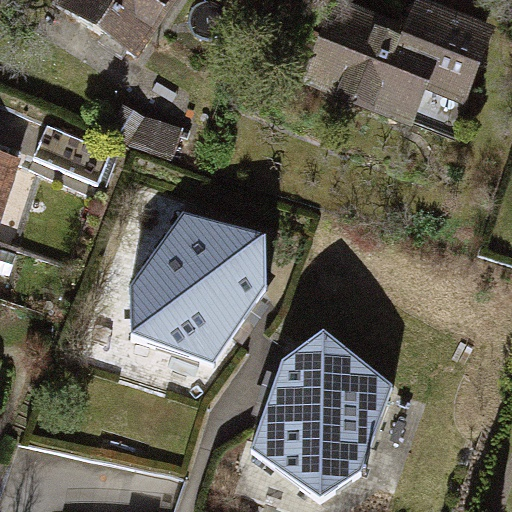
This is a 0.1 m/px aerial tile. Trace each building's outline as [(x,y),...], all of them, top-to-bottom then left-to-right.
[(204,0),(76,0),(64,18),(150,78),(204,0)] [(419,0),(410,26),(338,2),(306,88),(454,150),(499,28),(435,0),(419,0)] [(0,218),(15,161),(0,155),(0,218)] [(264,237),(186,210),(119,290),(126,348),(223,377),(275,294),(264,237)] [(398,397),(330,335),(272,372),(241,462),(322,511),(326,511),(369,488),(398,397)]
